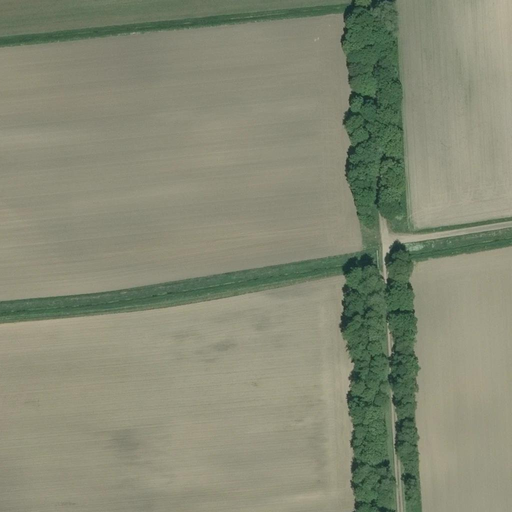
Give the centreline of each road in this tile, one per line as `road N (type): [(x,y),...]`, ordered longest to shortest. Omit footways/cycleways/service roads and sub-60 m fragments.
road 1 (unclassified): [(386,265),(398,511)]
road 2 (track): [(367,0),(384,241)]
road 3 (track): [(511,224),(384,241)]
